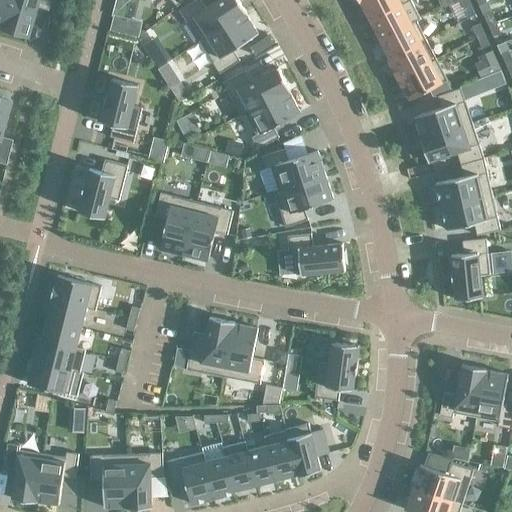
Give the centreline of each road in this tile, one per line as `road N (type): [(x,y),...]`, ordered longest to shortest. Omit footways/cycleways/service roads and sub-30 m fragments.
road 1 (residential): [(394,319),(42,245),(79,84),(0,60)]
road 2 (residential): [(394,319),(382,215),(327,68),(284,0)]
road 3 (residential): [(357,511),(390,415),(394,319)]
road 4 (residential): [(394,319),(511,341)]
